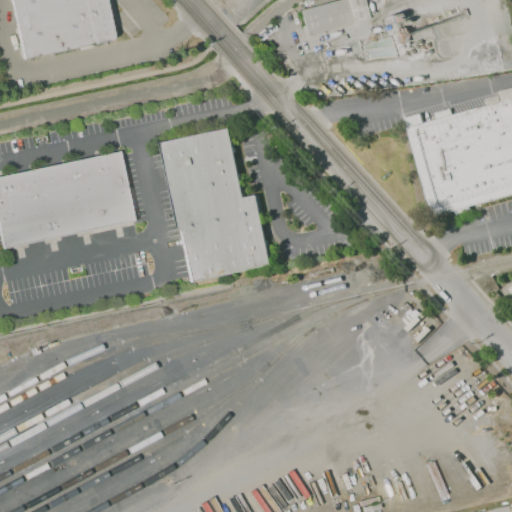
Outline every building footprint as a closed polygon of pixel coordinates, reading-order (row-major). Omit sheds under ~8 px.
[(9,0),(104,0),(113,38),(23,58),(9,0)] [(363,0),(368,18),(322,30),(322,32),(304,37),(301,25),(302,25),(298,9),(331,0),(363,0)] [(403,118),(420,113),(422,123),(436,120),(434,113),(449,108),(451,115),(486,105),(484,99),(498,95),(500,102),(502,101),(499,91),(511,87),(511,194),(441,214),(439,204),(428,207),(403,118)] [(159,143),(229,128),(244,198),(257,195),(272,264),(189,281),(159,143)] [(0,234),(0,176),(119,151),(134,219),(3,248),(0,234)] [(423,315),(406,331),(403,328),(406,325),(399,317),(408,308),(411,311),(413,309),(418,313),(419,312),(423,315)]
